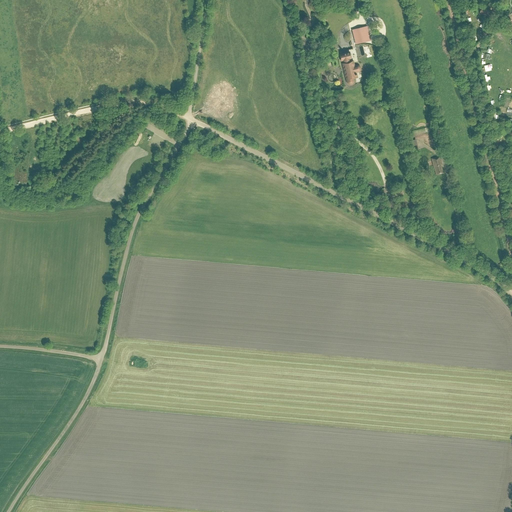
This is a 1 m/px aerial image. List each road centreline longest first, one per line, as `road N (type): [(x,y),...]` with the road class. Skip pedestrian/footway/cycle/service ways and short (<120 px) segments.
road 1 (unclassified): [(511,294),(475,265),(189,117)]
road 2 (track): [(511,255),(449,0)]
road 3 (unclassified): [(101,357),(136,216),(189,117)]
road 4 (track): [(189,117),(136,101),(0,130)]
road 5 (unclassified): [(8,511),(80,406),(101,357)]
